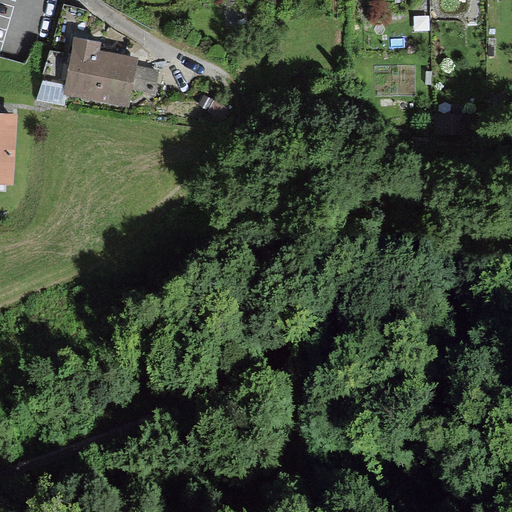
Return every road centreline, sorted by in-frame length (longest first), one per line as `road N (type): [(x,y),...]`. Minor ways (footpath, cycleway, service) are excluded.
road 1 (track): [(0,471),(270,378),(511,329)]
road 2 (track): [(173,53),(230,81),(238,112),(228,141),(98,253),(0,298)]
